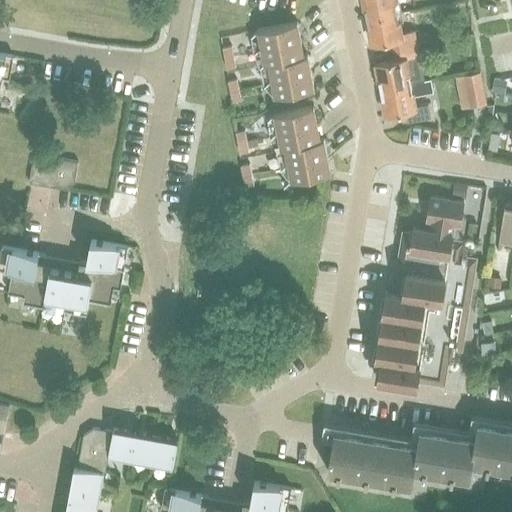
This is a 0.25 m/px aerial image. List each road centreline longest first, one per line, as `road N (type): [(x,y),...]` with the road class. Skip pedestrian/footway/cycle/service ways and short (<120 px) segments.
road 1 (residential): [(329,376),(370,148)]
road 2 (residential): [(511,409),(329,376)]
road 3 (residential): [(172,70),(0,42)]
road 4 (residential): [(134,384),(149,355),(159,278),(141,226)]
road 5 (residential): [(141,226),(172,70)]
road 6 (residential): [(370,148),(342,0)]
road 7 (residential): [(511,172),(370,148)]
road 8 (residential): [(31,460),(134,384)]
